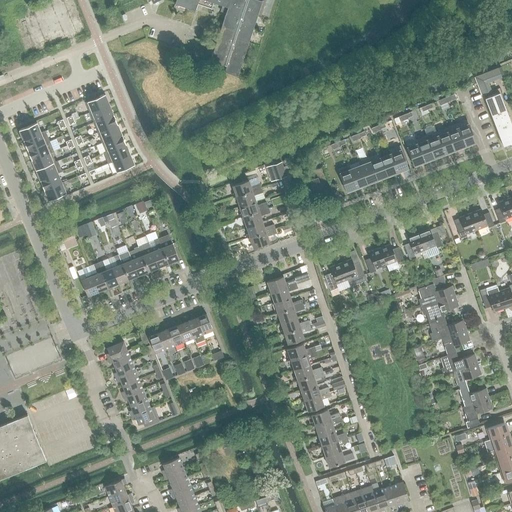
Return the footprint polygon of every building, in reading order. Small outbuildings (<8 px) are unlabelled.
[(213,3),(227,8),(210,61),(226,66),(224,72),(237,76),(257,15),(260,16),(265,0),(175,0),(174,4),(195,11),(197,4),(211,9),(213,3)] [(66,32),(47,39),(49,45),(68,37),(66,32)] [(474,77),(481,95),(491,92),(488,83),(502,78),(498,68),(474,77)] [(511,143),(511,127),(499,93),(484,98),(503,147),(511,143)] [(104,94),(87,102),(91,112),(109,105),(104,94)] [(454,94),(445,97),(447,102),(456,99),(454,94)] [(445,97),(437,101),(439,106),(447,102),(445,97)] [(109,105),(91,112),(95,122),(113,115),(109,105)] [(397,117),(399,122),(407,119),(407,118),(405,114),(397,117)] [(113,115),(95,122),(99,132),(117,125),(113,115)] [(466,120),(456,124),(465,146),(475,142),(466,120)] [(36,123),(19,130),(23,141),(41,133),(36,123)] [(456,124),(446,128),(454,150),(465,146),(456,124)] [(117,125),(99,132),(103,142),(121,135),(117,125)] [(370,128),(373,133),(381,130),(380,129),(379,125),(370,128)] [(446,128),(436,132),(444,154),(454,150),(446,128)] [(436,132),(425,136),(434,158),(444,154),(436,132)] [(41,133),(23,141),(27,150),(45,143),(41,133)] [(359,133),(351,137),(353,142),(361,138),(360,137),(359,133)] [(121,135),(103,142),(108,152),(125,144),(121,135)] [(415,140),(424,162),(434,158),(425,136),(415,140)] [(405,143),(413,166),(424,162),(415,140),(405,143)] [(339,142),(331,145),(333,150),(341,146),(340,146),(339,142)] [(45,143),(27,150),(31,160),(49,153),(45,143)] [(125,144),(108,152),(112,162),(129,154),(125,144)] [(399,146),(388,150),(390,154),(396,172),(407,168),(399,146)] [(49,153),(31,160),(35,170),(53,163),(49,153)] [(129,154),(112,162),(116,172),(134,165),(129,154)] [(379,154),(368,158),(377,180),(387,176),(380,158),(379,154)] [(390,154),(380,158),(387,176),(396,172),(390,154)] [(368,158),(358,162),(359,166),(366,184),(377,180),(368,158)] [(53,163),(35,170),(40,180),(57,173),(53,163)] [(281,163),(270,166),(275,180),(286,177),(281,163)] [(348,165),(337,169),(346,192),(357,187),(350,170),(348,165)] [(359,166),(350,170),(357,187),(366,184),(359,166)] [(57,173),(40,180),(44,190),(62,183),(57,173)] [(313,194),(322,191),(317,178),(308,181),(313,194)] [(235,197),(261,188),(260,183),(250,187),(248,180),(232,186),(235,197)] [(62,183),(44,190),(48,201),(66,193),(62,183)] [(239,207),(255,201),(253,196),(263,193),(261,188),(235,197),(239,207)] [(273,206),(283,202),(281,196),(271,199),(273,206)] [(146,208),(156,204),(154,198),(144,202),(146,208)] [(504,219),(511,216),(511,207),(509,198),(498,203),(500,208),(494,210),(499,224),(505,221),(504,219)] [(142,201),(135,204),(138,211),(145,208),(142,201)] [(242,217),(268,208),(266,204),(257,207),(255,201),(239,207),(242,217)] [(246,227),(262,222),(260,216),(269,213),(268,208),(242,217),(246,227)] [(481,209),(470,213),(476,230),(487,226),(488,228),(494,226),(488,212),(483,215),(481,209)] [(123,212),(117,214),(121,224),(127,221),(123,212)] [(465,234),(476,230),(470,213),(459,218),(461,223),(455,225),(460,238),(466,236),(465,234)] [(106,216),(114,235),(120,233),(112,214),(106,216)] [(96,220),(99,227),(104,225),(101,218),(96,220)] [(90,222),(82,225),(85,232),(93,229),(90,222)] [(249,238),(275,229),(273,224),(264,228),(262,222),(246,227),(249,238)] [(290,224),(282,227),(284,233),(292,230),(290,224)] [(85,232),(82,225),(75,228),(78,235),(85,232)] [(275,229),(249,238),(253,248),(269,243),(267,237),(276,234),(275,229)] [(429,229),(418,233),(424,250),(435,246),(436,248),(442,246),(437,232),(431,235),(429,229)] [(61,236),(64,245),(75,241),(72,232),(61,236)] [(414,254),(424,250),(418,233),(407,237),(409,243),(403,245),(408,258),(414,256),(414,254)] [(158,239),(168,264),(178,259),(172,244),(166,246),(162,237),(158,239)] [(157,250),(151,252),(158,268),(168,264),(158,239),(153,240),(157,250)] [(390,244),(379,248),(385,265),(396,261),(397,263),(403,261),(398,247),(392,250),(390,244)] [(142,245),(138,247),(148,272),(158,268),(151,252),(146,254),(142,245)] [(137,258),(131,260),(138,276),(148,272),(138,247),(133,249),(137,258)] [(375,269),(385,265),(379,248),(368,252),(370,258),(364,260),(370,273),(375,271),(375,269)] [(122,253),(118,255),(128,280),(138,276),(131,260),(126,262),(122,253)] [(117,266),(111,268),(118,284),(128,280),(118,255),(113,257),(117,266)] [(351,259),(340,263),(346,280),(347,280),(349,287),(366,280),(359,262),(353,265),(351,259)] [(102,261),(98,263),(108,288),(118,284),(111,268),(106,270),(102,261)] [(481,261),(470,265),(472,271),(480,268),(479,267),(483,266),(481,261)] [(97,274),(91,276),(98,292),(108,288),(98,263),(93,265),(97,274)] [(336,284),(346,280),(340,263),(329,268),(331,273),(324,276),(329,291),(337,288),(336,284)] [(98,292),(91,276),(86,278),(82,269),(77,271),(87,296),(98,292)] [(421,307),(454,296),(451,286),(435,291),(433,285),(444,282),(442,275),(431,280),(432,284),(418,289),(421,299),(419,300),(421,307)] [(270,293),(296,284),(294,279),(285,282),(283,276),(266,282),(270,293)] [(270,293),(273,303),(290,297),(288,292),(297,289),(296,284),(270,293)] [(509,288),(498,291),(504,308),(511,305),(511,284),(508,286),(509,288)] [(493,312),(504,308),(498,291),(498,292),(496,287),(486,291),(485,288),(479,290),(485,309),(491,307),(493,312)] [(409,289),(393,295),(395,299),(411,294),(409,289)] [(429,323),(444,318),(442,311),(458,306),(454,296),(421,307),(424,315),(426,314),(429,323)] [(273,303),(277,313),(302,304),(301,300),(291,303),(290,297),(273,303)] [(277,313),(280,323),(296,318),(295,312),(304,309),(302,304),(277,313)] [(334,317),(346,313),(343,305),(332,309),(334,317)] [(199,313),(195,315),(202,335),(212,330),(206,314),(200,316),(199,313)] [(191,320),(186,322),(193,338),(196,345),(205,342),(202,335),(195,315),(190,317),(191,320)] [(298,323),(296,318),(280,323),(284,334),(309,325),(308,320),(298,323)] [(432,341),(441,338),(466,330),(462,320),(446,325),(444,318),(429,323),(433,333),(430,334),(432,341)] [(184,342),(193,338),(186,322),(181,324),(180,320),(176,322),(184,342)] [(323,320),(314,324),(315,329),(325,326),(323,320)] [(172,327),(167,329),(174,346),(184,342),(176,322),(171,324),(172,327)] [(284,334),(287,344),(303,339),(301,333),(311,330),(309,325),(284,334)] [(165,350),(174,346),(167,329),(162,331),(161,328),(157,330),(165,350)] [(153,335),(148,337),(155,354),(165,350),(157,330),(152,332),(153,335)] [(447,355),(455,353),(453,345),(469,340),(466,330),(441,338),(447,355)] [(148,341),(145,336),(141,338),(142,341),(139,342),(140,345),(148,341)] [(107,359),(127,351),(123,341),(106,348),(109,353),(105,355),(107,359)] [(305,350),(302,344),(286,349),(290,360),(316,351),(314,347),(305,350)] [(112,362),(114,367),(131,361),(127,351),(107,359),(109,364),(112,362)] [(223,357),(221,351),(212,355),(214,361),(223,357)] [(293,370),(309,365),(308,359),(317,356),(316,351),(290,360),(293,370)] [(444,375),(453,372),(477,364),(474,354),(458,360),(455,353),(447,355),(447,356),(441,358),(444,367),(442,368),(444,375)] [(196,368),(203,365),(199,356),(192,358),(196,368)] [(190,359),(183,362),(187,371),(194,369),(190,359)] [(115,378),(135,370),(131,361),(114,367),(116,372),(113,374),(115,378)] [(181,363),(174,366),(178,375),(185,372),(181,363)] [(458,390),(467,387),(464,380),(480,374),(477,364),(453,372),(458,390)] [(297,380),(322,372),(321,367),(311,370),(309,365),(293,370),(297,380)] [(162,371),(166,380),(173,377),(169,368),(162,371)] [(120,381),(122,386),(138,379),(135,370),(115,378),(117,383),(120,381)] [(300,390),(316,385),(314,379),(324,376),(322,372),(297,380),(300,390)] [(123,397),(142,389),(138,379),(122,386),(124,391),(121,392),(123,397)] [(343,380),(331,384),(333,390),(345,386),(343,380)] [(304,401),(329,392),(328,388),(318,391),(316,385),(300,390),(304,401)] [(76,386),(65,391),(69,400),(80,395),(76,386)] [(464,407),(488,398),(485,388),(469,394),(467,387),(458,390),(464,407)] [(128,400),(130,405),(146,398),(142,389),(123,397),(124,401),(128,400)] [(304,401),(307,412),(323,406),(321,400),(331,397),(329,392),(304,401)] [(128,411),(130,416),(150,408),(146,398),(130,405),(132,410),(128,411)] [(465,422),(467,427),(467,428),(479,424),(476,414),(492,408),(488,398),(464,407),(462,407),(467,421),(465,422)] [(150,408),(130,416),(132,420),(135,419),(137,425),(143,422),(145,427),(159,421),(154,407),(150,408)] [(329,415),(327,409),(311,415),(314,425),(340,417),(340,416),(344,415),(343,411),(329,415)] [(0,478),(46,460),(27,414),(0,425),(0,478)] [(318,436),(334,430),(332,425),(341,421),(340,417),(314,425),(318,436)] [(486,429),(489,440),(507,434),(503,423),(486,429)] [(321,446),(347,437),(345,433),(336,436),(334,430),(318,436),(321,446)] [(456,436),(458,441),(466,439),(464,433),(456,436)] [(507,434),(489,440),(484,442),(487,452),(493,450),(511,445),(507,434)] [(325,456),(341,451),(339,445),(348,442),(347,437),(321,446),(325,456)] [(493,450),(496,461),(511,456),(511,448),(511,445),(493,450)] [(341,451),(325,456),(328,467),(332,466),(354,458),(352,453),(343,456),(341,451)] [(500,472),(511,468),(511,456),(496,461),(500,472)] [(161,471),(163,475),(183,467),(179,457),(162,464),(164,470),(161,471)] [(170,483),(186,477),(183,467),(163,475),(165,480),(168,479),(170,483)] [(511,468),(500,472),(504,483),(511,480),(511,468)] [(169,490),(170,494),(190,486),(186,477),(170,483),(172,488),(169,490)] [(104,486),(108,496),(125,489),(123,485),(126,483),(124,478),(104,486)] [(475,485),(473,480),(467,482),(469,487),(472,497),(478,495),(475,485)] [(402,501),(408,499),(402,482),(392,485),(399,505),(403,504),(402,501)] [(361,489),(369,511),(374,510),(374,511),(378,511),(379,511),(373,492),(374,491),(372,485),(361,489)] [(399,505),(392,485),(382,488),(388,505),(393,504),(394,507),(399,505)] [(175,497),(177,502),(194,496),(190,486),(170,494),(172,499),(175,497)] [(373,492),(379,511),(384,510),(383,507),(388,505),(382,488),(374,491),(373,492)] [(108,496),(112,506),(132,498),(130,493),(127,495),(125,489),(108,496)] [(351,492),(357,511),(368,511),(369,511),(361,489),(351,492)] [(342,495),(347,511),(357,511),(351,492),(342,495)] [(86,499),(84,494),(71,500),(73,504),(86,499)] [(332,498),(334,505),(336,511),(347,511),(342,495),(332,498)] [(177,511),(181,511),(198,505),(194,496),(177,502),(179,507),(176,509),(177,511)] [(114,511),(123,511),(132,509),(130,504),(134,502),(132,498),(112,506),(114,511)] [(474,510),(480,508),(477,500),(471,502),(474,510)]
